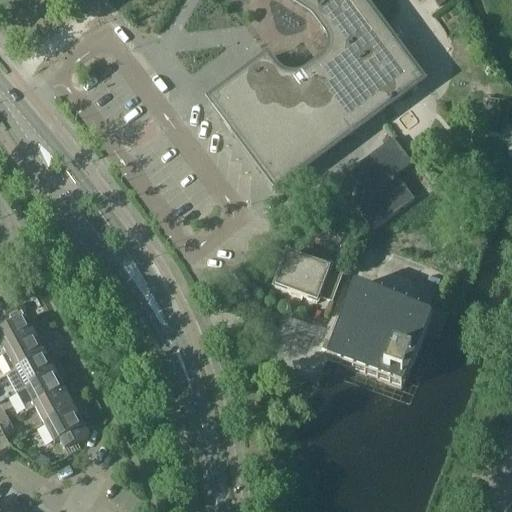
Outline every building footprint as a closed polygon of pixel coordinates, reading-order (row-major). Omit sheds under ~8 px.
[(359,0),(284,0),(314,20),(327,38),(330,41),(330,43),(330,45),(330,50),(329,55),(327,59),(325,63),(307,76),(300,79),(296,80),(290,80),(284,77),(280,75),(278,72),(269,60),(211,102),(276,191),(422,85),(359,0)] [(358,166),(353,211),(370,234),(412,203),(394,179),(410,167),(391,142),(358,166)] [(274,290),(304,301),(317,306),(319,301),(332,305),(345,271),(330,266),(329,271),(287,255),(274,290)] [(328,356),(326,363),(399,390),(404,387),(430,323),(429,319),(356,288),(351,290),(332,343),(324,342),(321,351),(328,356)] [(0,333),(0,345),(5,355),(42,336),(37,327),(31,331),(21,311),(9,317),(14,326),(0,333)] [(1,358),(11,376),(45,358),(40,348),(47,345),(42,336),(5,355),(1,358)] [(7,378),(17,395),(61,372),(56,364),(50,367),(45,358),(11,376),(7,378)] [(26,413),(34,409),(64,393),(59,384),(65,381),(61,372),(17,395),(26,413)] [(69,403),(64,393),(34,409),(44,427),(80,408),(75,399),(69,403)] [(85,417),(80,408),(44,427),(54,446),(72,437),(77,446),(89,439),(78,420),(85,417)] [(0,427),(9,423),(2,411),(0,412),(0,427)] [(9,423),(0,427),(0,430),(5,439),(15,433),(9,423)] [(45,469),(49,462),(38,456),(35,463),(45,469)]
